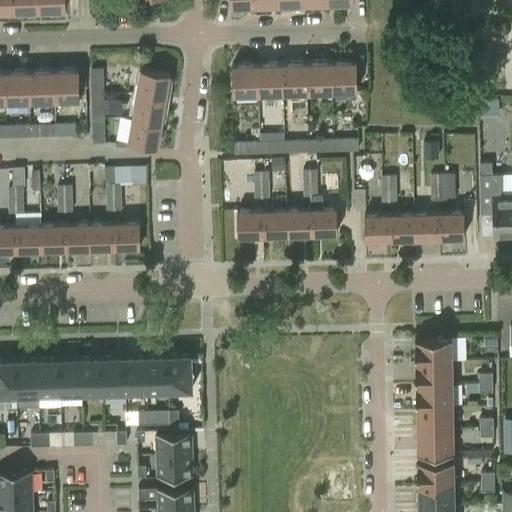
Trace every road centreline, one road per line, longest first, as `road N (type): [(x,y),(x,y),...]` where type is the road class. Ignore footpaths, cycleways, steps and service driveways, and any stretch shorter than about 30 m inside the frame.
road 1 (residential): [(374,281),(379,511)]
road 2 (residential): [(199,32),(0,39)]
road 3 (residential): [(194,289),(0,293)]
road 4 (residential): [(374,281),(194,289)]
road 5 (residential): [(199,32),(377,27)]
road 6 (residential): [(511,277),(374,281)]
road 7 (residential): [(194,289),(186,153)]
road 8 (residential): [(199,32),(186,153)]
